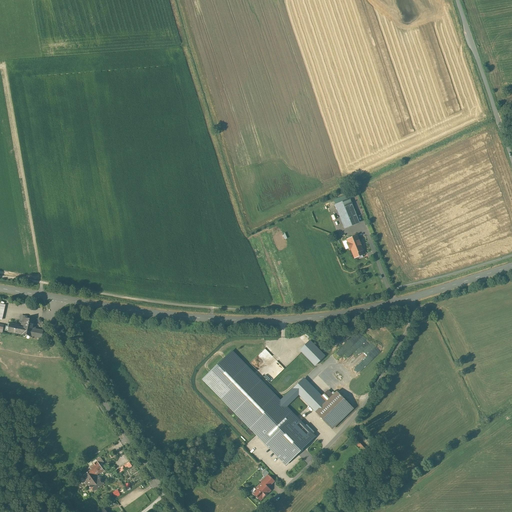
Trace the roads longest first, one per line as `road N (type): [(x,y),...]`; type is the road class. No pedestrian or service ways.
road 1 (tertiary): [(57,298),(259,320),(408,298)]
road 2 (unclassified): [(261,511),(363,405),(412,318),(408,298)]
road 3 (unclassified): [(57,298),(60,337),(177,511)]
road 4 (unclassified): [(456,0),(511,160)]
